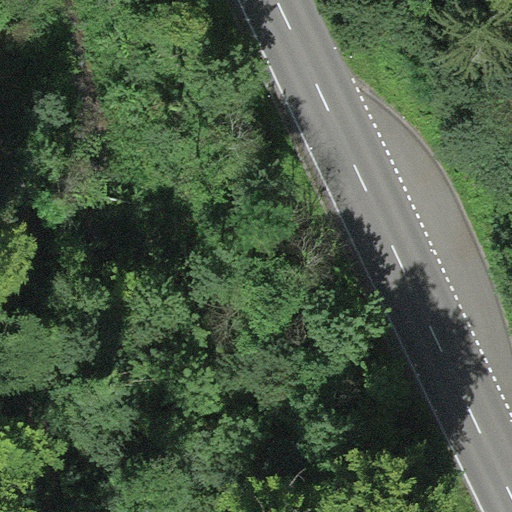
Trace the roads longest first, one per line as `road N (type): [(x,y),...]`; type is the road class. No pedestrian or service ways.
road 1 (tertiary): [(277,0),(511,486)]
road 2 (track): [(0,177),(43,279),(36,394),(56,511)]
